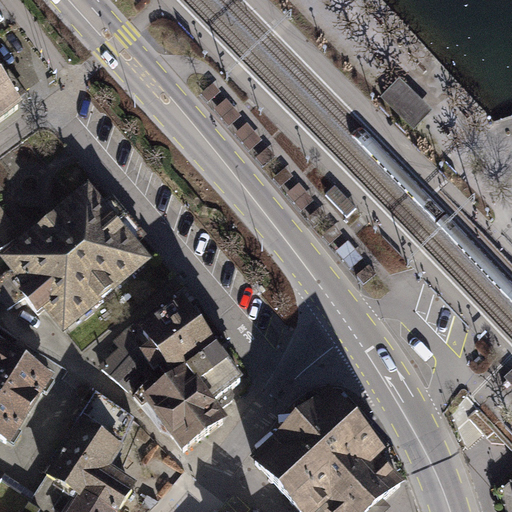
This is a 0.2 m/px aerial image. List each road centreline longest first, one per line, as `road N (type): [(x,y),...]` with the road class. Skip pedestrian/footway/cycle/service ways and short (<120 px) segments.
road 1 (primary): [(77,0),(355,332)]
road 2 (residential): [(285,392),(58,110)]
road 3 (primary): [(355,332),(451,511)]
